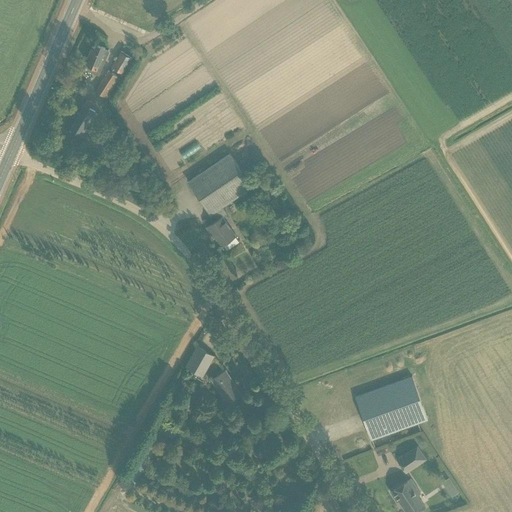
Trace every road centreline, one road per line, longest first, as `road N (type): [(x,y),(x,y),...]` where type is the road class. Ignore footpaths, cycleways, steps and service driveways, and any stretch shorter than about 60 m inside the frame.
road 1 (unclassified): [(357,511),(159,220),(10,153)]
road 2 (primary): [(10,153),(76,0)]
road 3 (track): [(204,0),(136,40),(114,38),(72,8)]
